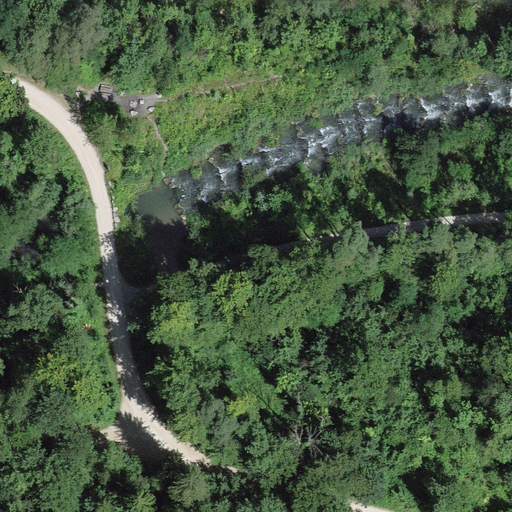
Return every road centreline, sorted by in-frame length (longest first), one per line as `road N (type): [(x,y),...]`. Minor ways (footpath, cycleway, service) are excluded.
road 1 (track): [(511,213),(287,245),(114,297)]
road 2 (track): [(358,511),(142,454),(114,297)]
road 3 (track): [(114,297),(92,180),(60,115),(0,81)]
road 4 (track): [(0,420),(142,454)]
